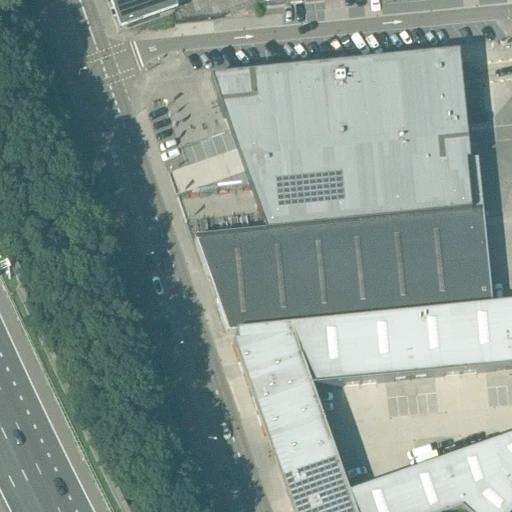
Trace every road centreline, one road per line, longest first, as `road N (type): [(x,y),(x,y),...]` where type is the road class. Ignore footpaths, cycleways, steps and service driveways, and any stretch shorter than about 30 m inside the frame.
road 1 (tertiary): [(256,511),(97,62)]
road 2 (unclassified): [(97,62),(159,47),(511,10)]
